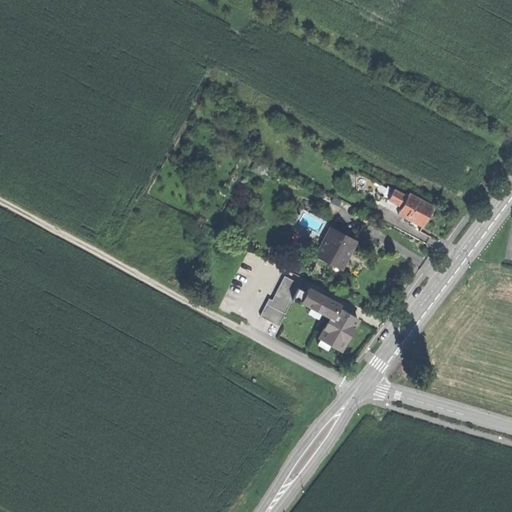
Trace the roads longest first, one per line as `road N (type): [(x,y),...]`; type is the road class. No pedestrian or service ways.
road 1 (track): [(359,387),(0,202)]
road 2 (secondary): [(511,185),(359,387)]
road 3 (secondary): [(359,387),(321,423),(261,511)]
road 4 (residential): [(359,387),(511,429)]
road 5 (secondary): [(277,511),(359,387)]
